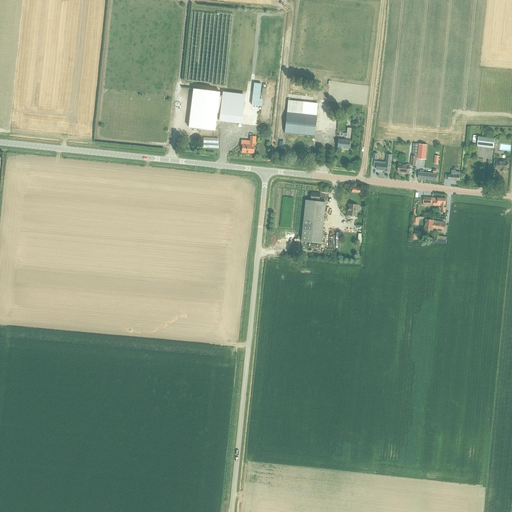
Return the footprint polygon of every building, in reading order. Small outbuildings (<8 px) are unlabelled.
[(251,105),(262,106),(262,99),(259,99),(261,84),(254,83),(251,105)] [(188,127),(215,131),(217,113),(220,113),(219,121),(241,124),(245,99),(222,96),(222,99),(219,99),(220,92),(193,89),(188,127)] [(313,135),(316,104),(286,101),(283,133),(313,135)] [(348,149),(350,128),(347,128),(346,138),(343,138),(342,139),(336,139),(336,148),(348,149)] [(253,145),(254,137),(250,136),(249,142),(241,141),(240,145),(242,145),(241,152),(253,154),(254,145),(253,145)] [(494,148),(495,139),(479,137),(478,146),(494,148)] [(417,143),(416,159),(424,160),(425,144),(417,143)] [(374,168),(376,168),(376,170),(385,171),(390,172),(391,161),(392,161),(392,155),(387,154),(386,165),(377,164),(378,162),(374,161),(374,168)] [(497,161),(496,169),(500,169),(500,171),(507,172),(508,162),(506,162),(506,161),(502,160),(502,161),(497,161)] [(407,173),(408,165),(398,164),(397,172),(407,173)] [(460,181),(460,172),(456,172),(456,170),(452,170),(451,175),(448,174),(446,174),(445,179),(447,179),(459,180),(460,181)] [(436,173),(418,171),(417,178),(436,180),(436,173)] [(310,192),(310,200),(318,200),(319,193),(310,192)] [(424,197),(424,205),(427,205),(428,203),(431,203),(433,203),(433,205),(441,205),(441,210),(442,210),(442,213),(445,213),(446,198),(437,198),(432,198),(424,197)] [(321,243),(325,203),(305,201),(301,236),(301,239),(301,241),(321,243)] [(348,204),(347,216),(356,217),(357,205),(348,204)] [(444,230),(445,225),(445,223),(443,223),(444,222),(434,220),(426,219),(424,229),(432,230),(433,229),(434,229),(434,228),(444,230)]
